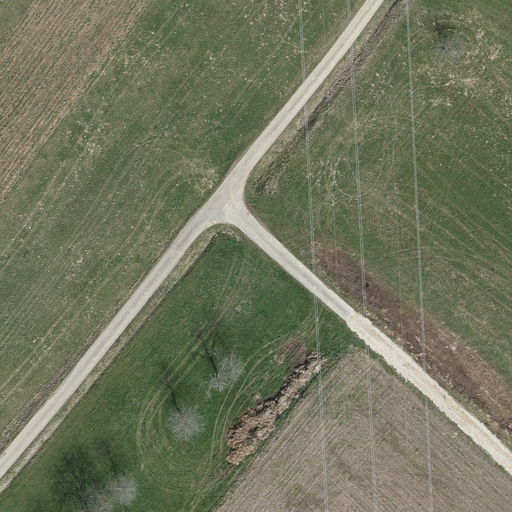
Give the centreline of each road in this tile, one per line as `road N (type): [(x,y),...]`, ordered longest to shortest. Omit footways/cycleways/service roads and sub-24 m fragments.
road 1 (track): [(0,468),(373,0)]
road 2 (track): [(218,200),(511,462)]
